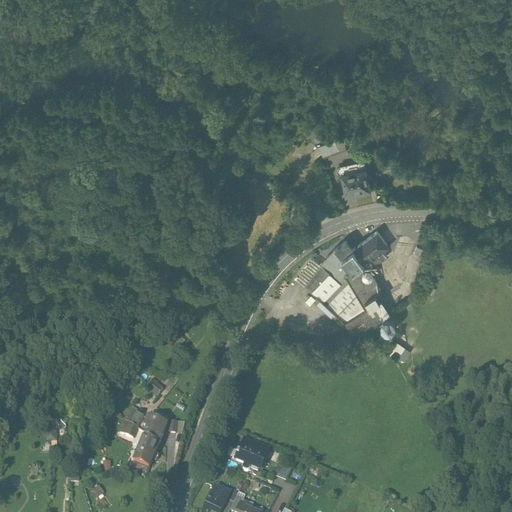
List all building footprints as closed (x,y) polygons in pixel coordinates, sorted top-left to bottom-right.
[(334,143),(318,149),(323,159),(339,153),(334,143)] [(364,162),(345,166),(347,174),(341,175),(346,196),(355,194),(354,192),(369,188),(364,162)] [(377,234),(352,252),(364,267),(380,254),(379,253),(387,246),(377,234)] [(345,244),(335,252),(321,267),(305,287),(344,324),(361,306),(365,312),(382,302),(371,283),(370,283),(368,283),(366,283),(364,282),(363,280),(362,278),(362,277),(362,275),(363,275),(363,273),(364,273),(365,272),(363,268),(364,267),(352,252),(345,244)] [(374,280),(374,277),(374,275),(372,273),(370,272),(368,271),(366,272),(365,272),(364,273),(363,273),(363,275),(362,275),(362,277),(362,278),(363,280),(364,282),(366,283),(368,283),(370,283),(371,283),(372,282),(374,280)] [(344,324),(354,340),(391,317),(382,302),(365,312),(361,306),(344,324)] [(306,342),(311,327),(296,322),(291,337),(306,342)] [(161,395),(164,386),(151,381),(148,390),(161,395)] [(144,417),(137,413),(131,424),(138,428),(144,417)] [(164,424),(149,417),(144,428),(148,430),(145,437),(160,443),(163,436),(159,434),(164,424)] [(160,443),(145,437),(134,462),(149,468),(160,443)] [(264,450),(245,442),(239,454),(238,453),(237,456),(238,456),(236,461),(245,465),(243,468),(243,470),(245,472),(247,472),(249,471),(250,469),(258,472),(264,459),(261,457),(264,450)] [(292,471),(279,465),(274,477),(286,482),(292,471)] [(93,491),(100,501),(107,496),(100,487),(93,491)] [(226,502),(233,505),(239,494),(232,491),(228,499),(226,502)] [(214,492),(203,511),(221,511),(226,502),(228,499),(214,492)] [(233,505),(230,510),(233,511),(237,511),(241,505),(243,500),(245,496),(239,494),(233,505)] [(243,500),(241,505),(237,511),(251,511),(250,511),(253,505),(243,500)] [(233,505),(226,502),(221,511),(229,511),(230,510),(233,505)]
